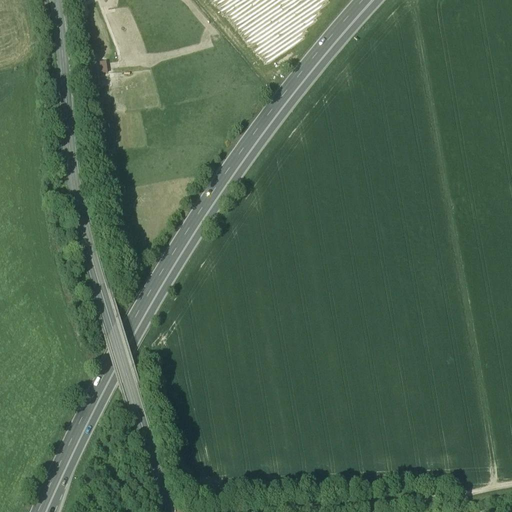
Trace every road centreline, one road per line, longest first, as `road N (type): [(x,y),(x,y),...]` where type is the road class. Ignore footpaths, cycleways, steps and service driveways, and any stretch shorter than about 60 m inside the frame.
road 1 (trunk): [(370,0),(291,88),(208,203),(88,410),(44,511)]
road 2 (unclassified): [(54,0),(79,215),(165,511)]
road 3 (track): [(415,0),(495,487)]
road 4 (track): [(309,511),(511,485)]
